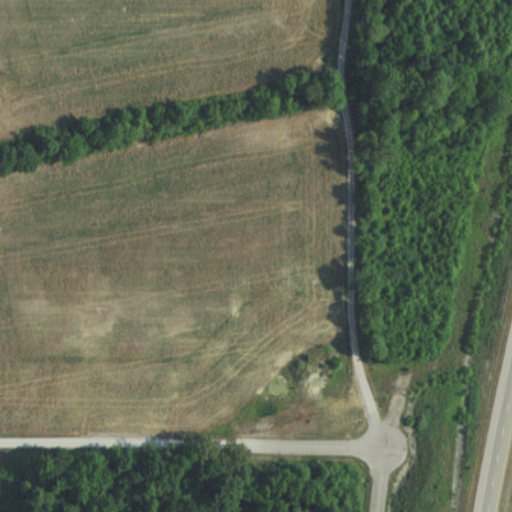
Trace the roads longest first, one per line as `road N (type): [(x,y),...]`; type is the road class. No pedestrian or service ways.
road 1 (residential): [(0,443),(352,448),(373,456)]
road 2 (trunk): [(511,371),(483,511)]
